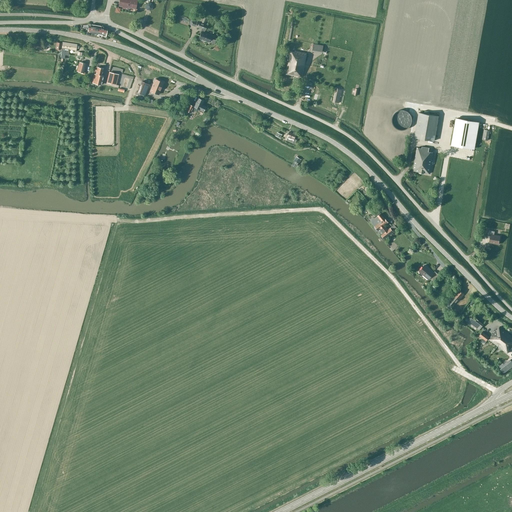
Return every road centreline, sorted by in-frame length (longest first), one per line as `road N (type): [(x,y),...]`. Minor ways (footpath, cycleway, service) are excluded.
road 1 (tertiary): [(511,318),(350,154),(206,85)]
road 2 (primary): [(281,511),(494,403)]
road 3 (tertiary): [(206,85),(122,46),(0,30)]
